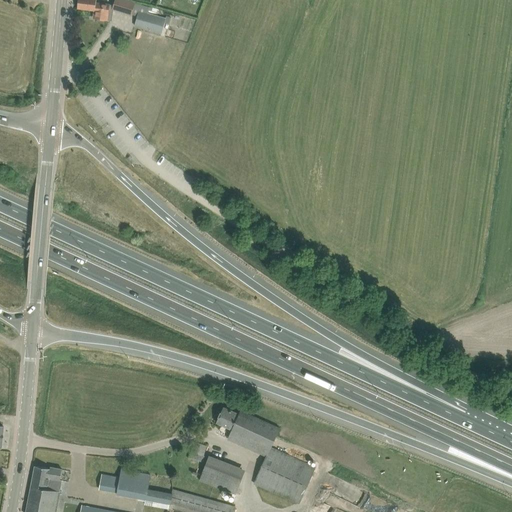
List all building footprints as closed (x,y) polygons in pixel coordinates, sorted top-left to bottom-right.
[(96,0),(79,0),(78,8),(95,10),(94,18),(107,20),(109,4),(96,3),(96,0)] [(131,15),(131,14),(138,16),(135,26),(161,33),(165,18),(148,13),(149,8),(141,5),(123,0),(115,0),(113,9),(131,15)] [(216,423),(225,427),(233,430),(228,439),(252,449),(251,451),(266,458),(254,483),(299,503),(315,467),(271,448),(276,437),(280,428),(241,411),(239,414),(223,407),(216,423)] [(194,441),(189,458),(202,462),(207,445),(194,441)] [(246,469),(209,455),(199,481),(236,495),(246,469)] [(26,511),(56,511),(62,480),(61,479),(62,469),(55,468),(50,467),(50,469),(35,466),(26,511)] [(100,489),(117,492),(116,494),(139,498),(170,504),(170,503),(172,493),(148,489),(151,475),(121,470),(120,478),(102,475),(100,489)] [(172,493),(170,503),(201,511),(233,511),(235,507),(173,490),(172,493)]
